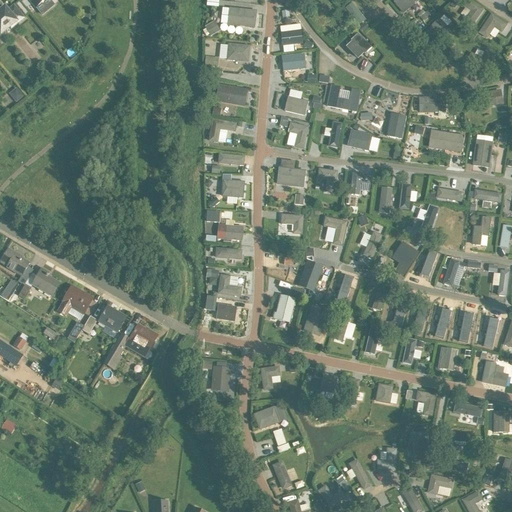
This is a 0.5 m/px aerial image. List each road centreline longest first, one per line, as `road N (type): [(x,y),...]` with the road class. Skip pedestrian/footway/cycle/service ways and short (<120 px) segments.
road 1 (unclassified): [(272,0),(250,346)]
road 2 (unclassified): [(511,399),(250,346)]
road 3 (residential): [(198,334),(0,224)]
road 4 (unclassified): [(250,346),(245,422),(255,469),(280,511)]
